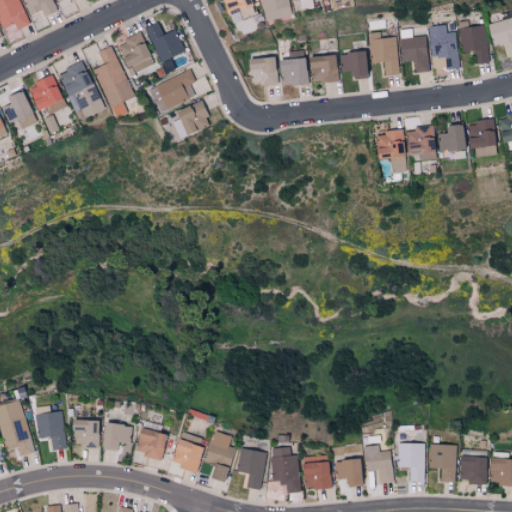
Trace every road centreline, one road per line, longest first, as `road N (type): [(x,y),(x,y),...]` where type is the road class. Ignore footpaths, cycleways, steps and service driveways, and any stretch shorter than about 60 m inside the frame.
road 1 (residential): [(0,496),(98,483),(211,511)]
road 2 (residential): [(511,86),(306,117)]
road 3 (residential): [(306,117),(256,123),(189,0)]
road 4 (residential): [(158,0),(0,68)]
